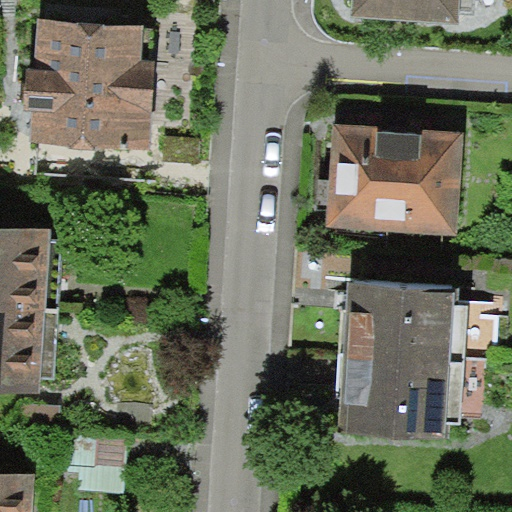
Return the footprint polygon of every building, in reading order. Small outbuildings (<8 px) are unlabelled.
[(356,0),(356,7),(453,13),(453,7),(472,9),(472,0),(356,0)] [(41,68),(29,67),(27,99),(39,100),(37,130),(143,137),(147,63),(132,62),(135,26),(74,22),(44,20),(41,68)] [(362,127),(338,125),(332,216),(450,223),(457,133),(362,127)] [(0,228),(0,302),(57,306),(60,257),(61,238),(40,237),(40,231),(0,228)] [(339,349),(462,356),(465,312),(450,311),(452,284),(354,277),(353,289),(352,306),(342,305),(339,349)] [(54,353),(57,306),(0,302),(0,376),(31,379),(31,373),(52,374),(54,353)] [(442,430),(444,401),(459,402),(462,356),(339,349),(336,393),(346,393),(345,407),(344,423),(442,430)] [(61,463),(121,467),(123,433),(63,429),(61,463)] [(0,511),(43,511),(44,498),(45,483),(24,481),(24,475),(0,473),(0,511)]
